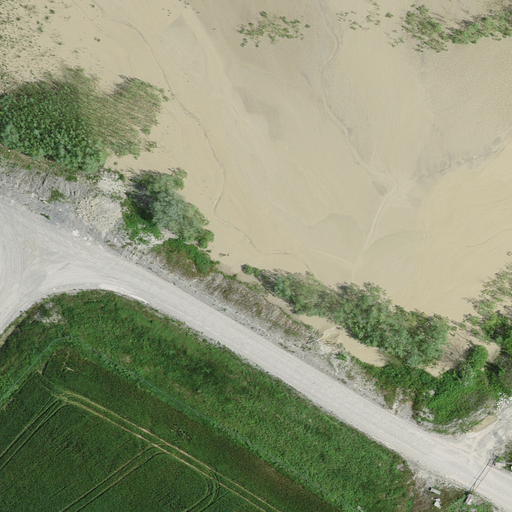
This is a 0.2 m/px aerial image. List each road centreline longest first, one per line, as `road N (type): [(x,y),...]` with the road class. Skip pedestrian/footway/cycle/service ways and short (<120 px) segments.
road 1 (track): [(51,233),(511,500)]
road 2 (track): [(0,291),(51,233),(0,211)]
